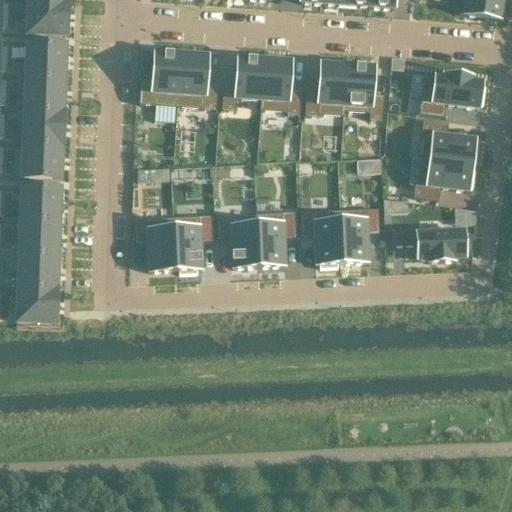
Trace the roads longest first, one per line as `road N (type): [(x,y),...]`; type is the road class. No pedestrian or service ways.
road 1 (residential): [(511,48),(485,287),(104,303),(115,22)]
road 2 (residential): [(511,48),(115,22)]
